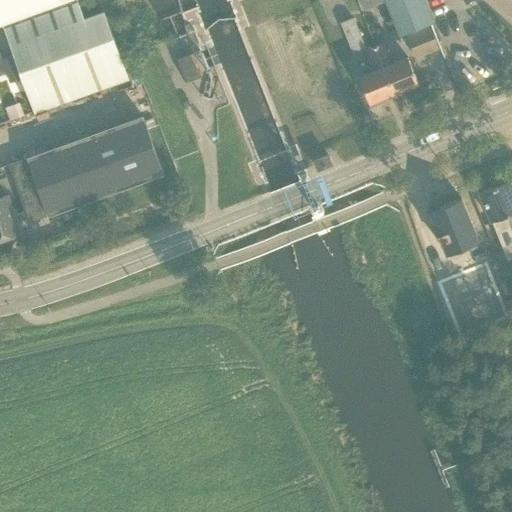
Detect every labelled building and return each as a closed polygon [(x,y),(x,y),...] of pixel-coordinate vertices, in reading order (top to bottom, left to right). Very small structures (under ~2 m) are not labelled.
[(85,16),(79,0),(0,0),(0,23),(3,22),(35,112),(129,78),(105,9),(85,16)] [(359,0),(364,10),(385,2),(384,0),(359,0)] [(424,0),(385,0),(402,37),(435,24),(424,0)] [(366,47),(354,17),(341,22),(353,52),(366,47)] [(409,37),(418,59),(441,49),(432,28),(409,37)] [(377,47),(396,93),(420,84),(410,58),(392,65),(388,57),(390,57),(385,44),(377,47)] [(396,93),(377,47),(369,50),(374,62),(376,62),(379,70),(361,77),(371,103),(396,93)] [(185,82),(203,75),(194,51),(176,58),(185,82)] [(14,54),(3,58),(0,52),(0,75),(8,73),(11,81),(22,77),(14,54)] [(7,107),(12,120),(25,115),(20,102),(7,107)] [(11,209),(16,223),(30,218),(31,220),(164,172),(143,115),(6,165),(23,211),(18,213),(16,208),(11,209)] [(330,152),(314,157),(318,168),(334,162),(330,152)] [(511,180),(482,192),(494,222),(508,216),(511,225),(511,180)] [(16,223),(11,209),(6,195),(0,197),(0,195),(0,240),(20,233),(16,223)] [(461,200),(431,212),(448,251),(477,239),(461,200)] [(476,251),(447,261),(452,273),(433,279),(440,300),(454,296),(460,314),(503,300),(489,259),(480,262),(476,251)] [(446,337),(462,335),(458,309),(442,311),(446,337)]
